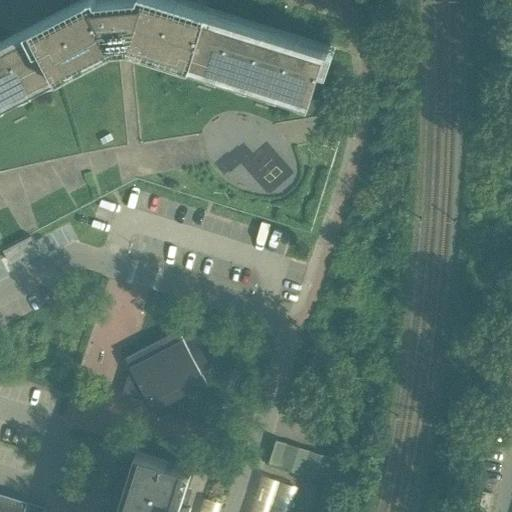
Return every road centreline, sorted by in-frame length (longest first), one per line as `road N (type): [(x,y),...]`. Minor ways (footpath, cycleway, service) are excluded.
road 1 (residential): [(0,295),(79,254),(264,311),(292,311)]
road 2 (residential): [(231,511),(292,311)]
